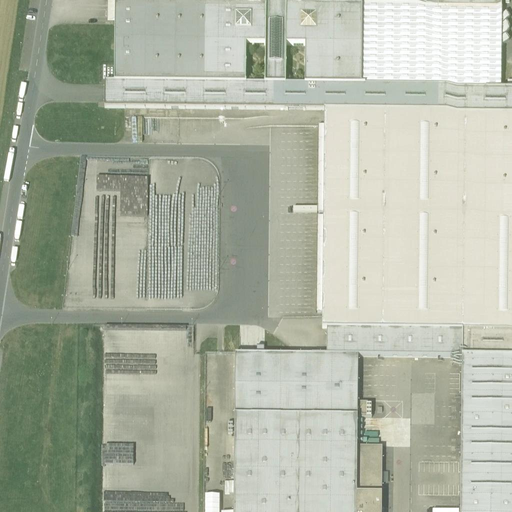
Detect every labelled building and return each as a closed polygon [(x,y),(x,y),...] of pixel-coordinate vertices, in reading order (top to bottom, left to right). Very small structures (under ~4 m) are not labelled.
[(114,0),(114,83),(246,84),(246,46),(265,46),(264,84),(281,85),(285,85),(286,46),(305,46),(304,85),(361,85),(362,7),(359,6),(359,5),(316,5),(316,0),(114,0)] [(437,0),(438,6),(438,8),(501,9),(501,0),(437,0)] [(511,87),(361,85),(304,85),(285,85),(281,85),(264,84),(246,84),(114,83),(105,83),(104,109),(324,111),(511,113),(511,87)] [(511,113),(324,111),(322,329),(327,329),(326,354),(358,355),(461,356),(461,357),(511,357),(511,113)] [(326,354),(235,353),(233,511),(221,511),(381,511),(382,445),(357,445),(357,415),(372,416),(372,400),(357,400),(358,355),(326,354)] [(511,511),(511,357),(461,357),(459,511),(511,511)] [(189,507),(192,377),(141,376),(141,359),(107,359),(106,412),(130,430),(132,430),(143,439),(136,462),(147,471),(149,466),(173,474),(141,473),(140,476),(143,478),(140,488),(151,491),(131,491),(145,495),(134,510),(133,511),(179,511),(179,507),(189,507)] [(215,443),(215,433),(205,434),(206,445),(210,445),(210,443),(215,443)]
